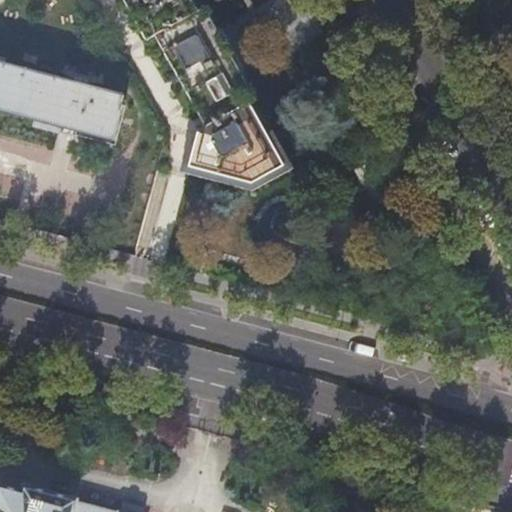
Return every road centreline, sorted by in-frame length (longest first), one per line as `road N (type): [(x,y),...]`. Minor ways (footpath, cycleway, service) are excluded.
road 1 (primary): [(0,319),(316,401),(511,463)]
road 2 (primary): [(511,411),(0,273)]
road 3 (tertiary): [(511,214),(390,0)]
